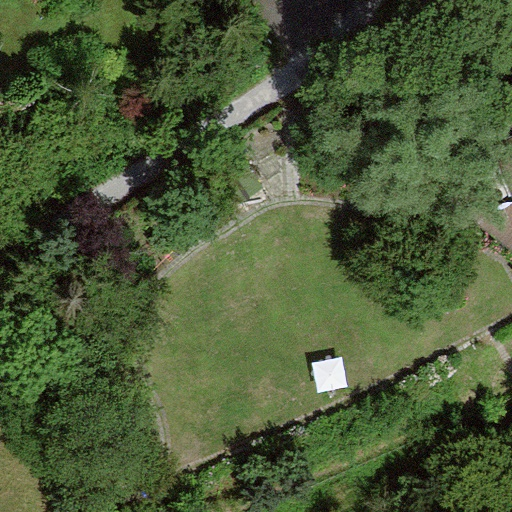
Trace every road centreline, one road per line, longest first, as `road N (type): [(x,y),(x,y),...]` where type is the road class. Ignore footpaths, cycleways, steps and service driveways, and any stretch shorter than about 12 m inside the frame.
road 1 (track): [(0,262),(304,72)]
road 2 (residential): [(414,0),(304,72)]
